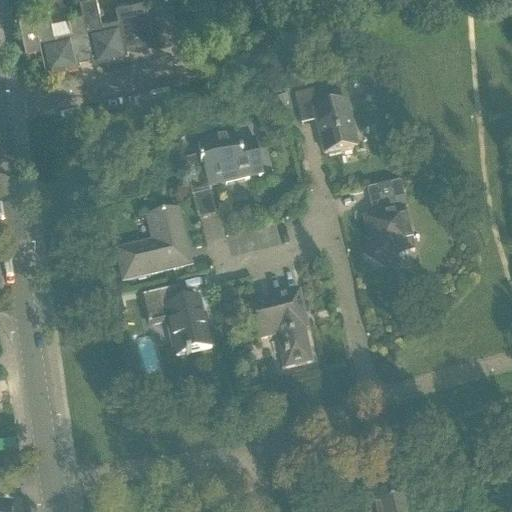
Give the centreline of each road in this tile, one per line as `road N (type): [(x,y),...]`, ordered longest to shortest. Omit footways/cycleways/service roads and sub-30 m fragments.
road 1 (tertiary): [(55,480),(0,137)]
road 2 (residential): [(369,397),(341,279),(325,248),(305,240),(230,259)]
road 3 (residential): [(0,105),(163,64),(177,33),(169,0)]
road 4 (residential): [(55,480),(251,451)]
road 5 (residential): [(369,397),(511,359)]
road 6 (residential): [(251,451),(369,397)]
